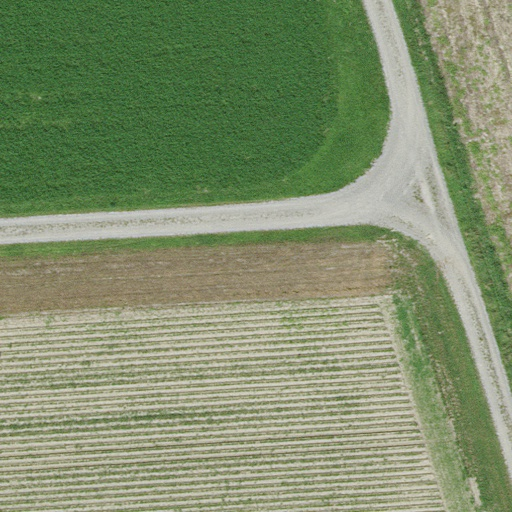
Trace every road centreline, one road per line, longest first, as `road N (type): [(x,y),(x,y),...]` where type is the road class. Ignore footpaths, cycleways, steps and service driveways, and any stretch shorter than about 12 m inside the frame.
road 1 (track): [(342,0),(394,191),(511,499)]
road 2 (track): [(394,191),(0,220)]
